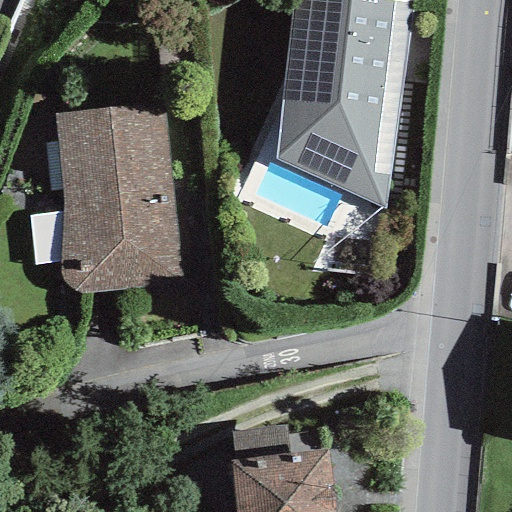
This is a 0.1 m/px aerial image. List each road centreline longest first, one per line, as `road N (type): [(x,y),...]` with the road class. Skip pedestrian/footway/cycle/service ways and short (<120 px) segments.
road 1 (unclassified): [(0,424),(185,371),(456,334)]
road 2 (tertiary): [(481,0),(456,334)]
road 3 (tertiary): [(456,334),(443,511)]
